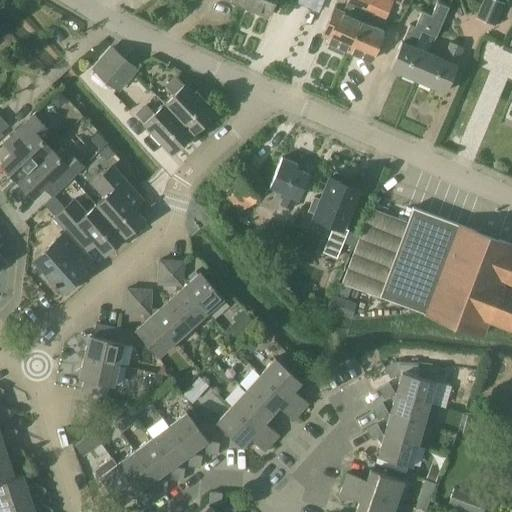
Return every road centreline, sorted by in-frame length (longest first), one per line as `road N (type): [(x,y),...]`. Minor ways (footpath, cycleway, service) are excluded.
road 1 (unclassified): [(511,199),(264,91)]
road 2 (residential): [(180,180),(167,233),(47,331),(32,370)]
road 3 (unclassified): [(264,91),(78,0)]
road 4 (residential): [(32,370),(81,511)]
road 5 (residential): [(286,511),(347,421),(340,392)]
road 6 (residential): [(167,511),(222,475),(241,480),(276,511)]
road 7 (residential): [(264,91),(180,180)]
road 8 (residential): [(0,203),(23,235),(14,297),(0,310)]
